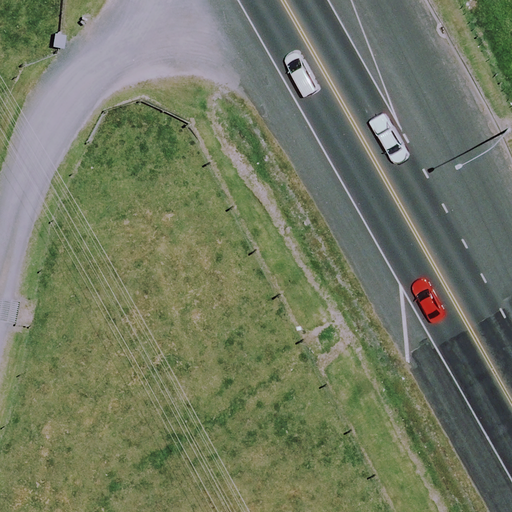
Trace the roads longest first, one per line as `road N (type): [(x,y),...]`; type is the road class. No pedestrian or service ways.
road 1 (secondary): [(511,414),(295,0)]
road 2 (track): [(0,350),(78,148),(187,0)]
